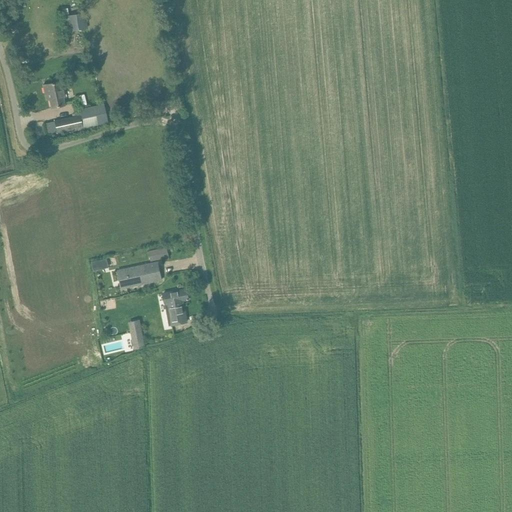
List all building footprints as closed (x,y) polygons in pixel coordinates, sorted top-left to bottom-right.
[(60,32),(87,29),(85,13),(58,17),(60,32)] [(52,108),(64,105),(62,98),(66,97),(62,81),(43,85),(45,95),(49,94),(52,108)] [(86,104),(84,94),(74,97),(77,106),(86,104)] [(72,117),(55,121),(57,132),(72,129),(74,137),(84,135),(83,131),(82,127),(84,126),(82,115),(72,117)] [(47,134),(56,132),(53,121),(44,124),(47,134)] [(167,247),(149,251),(151,261),(169,257),(167,247)] [(92,261),(94,271),(110,267),(107,258),(92,261)] [(157,262),(118,270),(122,289),(161,280),(157,262)] [(171,292),(163,294),(164,302),(166,309),(169,326),(171,325),(186,322),(183,300),(188,299),(187,289),(178,291),(171,292)] [(140,319),(129,321),(134,349),(145,347),(140,319)]
